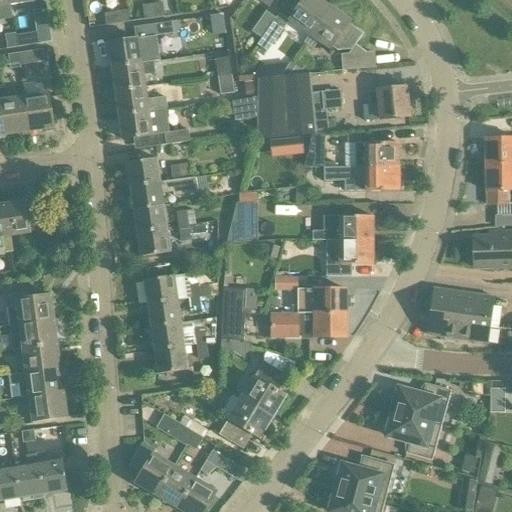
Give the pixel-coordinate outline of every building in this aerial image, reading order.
[(0,0),(0,8),(10,6),(9,0),(0,0)] [(331,6),(321,0),(303,0),(290,20),(310,35),(331,6)] [(163,3),(152,5),(154,19),(165,18),(163,3)] [(154,19),(152,5),(142,6),(144,21),(154,19)] [(364,33),(349,23),(351,20),(331,6),(310,35),(331,49),(333,46),(338,50),(353,49),(364,33)] [(262,38),(276,18),(266,11),(252,31),(262,38)] [(103,16),(105,28),(130,24),(128,12),(103,16)] [(280,13),(276,18),(262,38),(257,45),(267,52),(290,20),(280,13)] [(223,15),(211,16),(214,36),(226,34),(223,15)] [(108,45),(112,69),(153,63),(159,61),(157,50),(154,50),(152,37),(174,34),(172,22),(134,28),(136,41),(108,45)] [(40,34),(16,37),(18,49),(42,45),(40,34)] [(18,49),(16,37),(16,35),(5,36),(7,50),(18,49)] [(43,52),(19,55),(20,67),(44,64),(43,52)] [(342,55),(344,69),(376,67),(374,52),(342,55)] [(20,67),(19,55),(8,57),(10,71),(21,70),(20,68),(20,67)] [(215,60),(218,78),(232,76),(229,58),(215,60)] [(291,62),(279,78),(309,75),(291,62)] [(115,93),(145,89),(143,75),(154,73),(153,63),(112,69),(115,93)] [(259,141),(312,135),(321,135),(327,134),(326,110),(342,108),(340,91),(311,94),(309,75),(279,78),(260,80),(259,141)] [(232,76),(218,78),(220,96),(234,94),(232,76)] [(246,98),(257,97),(256,83),(245,84),(246,98)] [(410,116),(407,88),(378,91),(378,93),(369,94),(370,105),(379,104),(381,119),(410,116)] [(119,117),(162,111),(162,110),(167,109),(166,97),(146,100),(145,89),(115,93),(119,117)] [(49,96),(25,99),(30,134),(54,131),(49,96)] [(259,119),(256,98),(232,102),(235,122),(259,119)] [(0,103),(5,138),(30,134),(25,99),(0,102),(0,103)] [(164,121),(162,111),(119,117),(122,141),(137,139),(152,136),(152,135),(150,123),(164,121)] [(188,131),(164,135),(166,147),(190,143),(188,131)] [(312,135),(311,140),(303,168),(322,168),(321,135),(312,135)] [(302,138),(286,140),(288,156),(304,154),(302,138)] [(486,166),(511,164),(511,138),(486,139),(486,166)] [(366,144),(356,145),(356,168),(400,167),(400,143),(366,144)] [(127,165),(130,188),(159,184),(156,161),(127,165)] [(511,164),(486,166),(486,192),(487,192),(487,205),(508,205),(508,191),(511,191),(511,164)] [(345,192),(367,191),(367,192),(400,191),(400,167),(356,168),(323,168),(323,181),(345,181),(345,192)] [(165,207),(163,194),(173,193),(174,197),(198,194),(195,178),(190,179),(159,184),(130,188),(134,212),(165,207)] [(307,189),(296,188),(296,205),(306,205),(307,189)] [(6,238),(3,239),(6,254),(14,253),(12,237),(31,234),(33,250),(44,248),(41,221),(29,223),(26,203),(2,206),(6,238)] [(134,212),(137,235),(169,231),(165,207),(134,212)] [(176,213),(178,228),(189,226),(187,211),(176,213)] [(312,240),(328,240),(340,241),(373,240),(373,216),(340,216),(340,218),(323,218),(323,232),(298,232),(298,230),(284,230),(284,240),(312,240)] [(233,218),(226,245),(257,242),(257,218),(233,218)] [(191,241),(189,226),(178,228),(180,243),(191,241)] [(137,235),(141,259),(172,254),(169,231),(137,235)] [(510,237),(474,238),(475,267),(511,266),(511,253),(511,249),(511,232),(510,233),(510,237)] [(373,264),(373,240),(340,241),(340,264),(373,264)] [(144,282),(147,303),(178,299),(175,277),(144,282)] [(293,277),(275,277),(275,289),(293,289),(293,277)] [(188,297),(199,296),(197,283),(187,284),(188,297)] [(435,288),(430,318),(490,327),(494,297),(435,288)] [(221,341),(238,343),(244,343),(246,290),(224,289),(221,341)] [(298,289),(298,314),(346,313),(347,308),(349,307),(350,296),(346,296),(346,289),(298,289)] [(9,295),(11,310),(17,309),(19,326),(55,321),(51,297),(34,299),(33,292),(9,295)] [(199,296),(188,297),(191,313),(201,312),(199,296)] [(182,323),(178,299),(147,303),(151,327),(182,323)] [(346,313),(298,314),(297,314),(270,314),(270,340),(299,340),(299,338),(300,338),(300,340),(314,340),(314,338),(346,338),(346,313)] [(490,327),(430,318),(428,334),(487,343),(490,327)] [(23,350),(58,345),(55,321),(19,326),(23,350)] [(195,344),(206,342),(203,322),(192,323),(195,344)] [(151,327),(154,352),(186,347),(182,323),(151,327)] [(195,344),(198,360),(209,358),(206,343),(195,344)] [(26,374),(61,369),(58,345),(23,350),(26,374)] [(154,352),(158,375),(189,370),(186,347),(154,352)] [(241,399),(272,417),(285,396),(276,391),(286,375),(264,362),(241,399)] [(29,396),(29,398),(64,393),(61,369),(26,374),(9,376),(9,383),(19,382),(21,397),(29,396)] [(395,404),(393,414),(441,426),(450,392),(424,385),(424,386),(425,386),(422,396),(396,389),(392,403),(395,404)] [(490,414),(504,414),(505,390),(491,389),(490,414)] [(64,393),(29,398),(32,423),(67,418),(64,393)] [(259,438),(272,417),(241,399),(219,435),(241,448),(251,433),(259,438)] [(441,426),(393,414),(390,423),(387,422),(383,436),(410,443),(407,453),(406,453),(406,454),(432,461),(441,426)] [(208,431),(184,417),(180,424),(185,427),(194,433),(203,438),(208,431)] [(178,440),(187,445),(194,433),(185,427),(178,440)] [(203,438),(194,433),(187,445),(196,450),(203,438)] [(43,440),(35,442),(37,456),(46,454),(43,440)] [(26,443),(28,456),(26,456),(28,467),(17,469),(21,499),(44,495),(39,465),(37,456),(35,442),(26,443)] [(495,465),(499,450),(486,446),(482,462),(495,465)] [(217,468),(239,481),(245,471),(212,452),(201,472),(209,476),(217,468)] [(135,484),(157,497),(174,466),(153,454),(135,484)] [(339,479),(336,489),(384,502),(394,466),(361,456),(361,458),(362,458),(358,470),(339,465),(335,478),(339,479)] [(67,491),(62,461),(39,465),(44,495),(67,491)] [(176,508),(194,478),(174,466),(157,497),(176,508)] [(0,502),(21,499),(17,469),(0,471),(0,502)] [(194,478),(176,508),(182,511),(204,511),(217,492),(194,478)] [(462,479),(459,496),(473,498),(476,481),(462,479)] [(493,504),(496,491),(481,486),(477,500),(493,504)] [(381,511),(384,502),(336,489),(333,498),(330,497),(326,511),(329,511),(381,511)]
